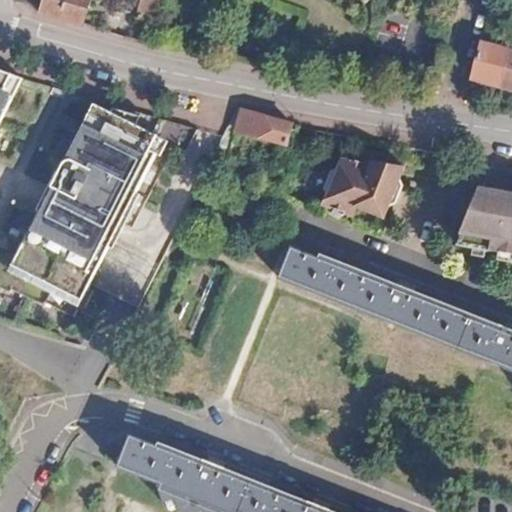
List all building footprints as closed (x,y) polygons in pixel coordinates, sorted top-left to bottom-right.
[(44,0),(42,11),(85,24),(92,0),(44,0)] [(144,0),(142,9),(162,14),(166,0),(144,0)] [(511,51),(482,43),(472,77),(502,86),(511,51)] [(511,51),(502,86),(511,89),(511,51)] [(0,155),(26,105),(19,101),(26,80),(0,70),(0,155)] [(37,84),(26,80),(19,101),(26,105),(37,84)] [(50,306),(78,320),(84,309),(86,305),(93,291),(95,287),(137,203),(161,155),(155,152),(163,138),(140,126),(146,115),(120,104),(115,113),(96,104),(62,174),(62,175),(67,177),(60,192),(66,195),(62,204),(56,201),(43,212),(43,213),(17,268),(0,260),(0,288),(15,296),(16,293),(49,309),(50,306)] [(294,126),(242,111),(222,152),(234,155),(238,136),(287,149),(294,126)] [(416,175),(354,164),(336,212),(366,224),(370,214),(398,225),(415,177),(416,175)] [(43,213),(43,212),(56,201),(62,204),(66,195),(60,192),(67,177),(62,175),(62,174),(58,172),(39,211),(43,213)] [(511,197),(473,189),(454,246),(511,259),(511,197)] [(137,203),(95,287),(143,311),(185,227),(137,203)] [(511,336),(296,250),(284,281),(511,372),(511,336)] [(86,305),(84,309),(89,311),(98,294),(93,291),(86,305)] [(320,511),(286,498),(135,439),(123,470),(164,486),(171,502),(180,499),(184,508),(185,511),(202,511),(209,510),(209,511),(320,511)] [(180,499),(171,502),(175,511),(184,508),(180,499)]
